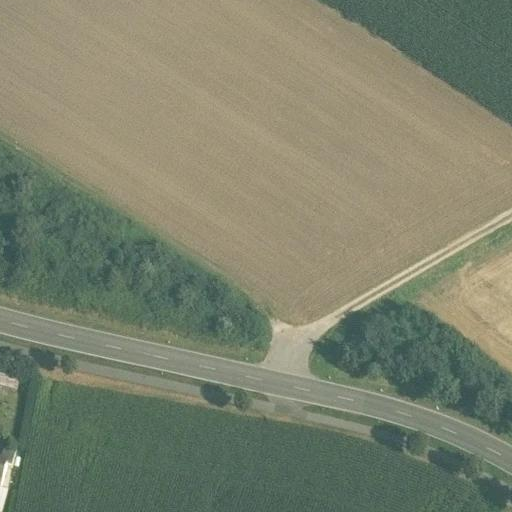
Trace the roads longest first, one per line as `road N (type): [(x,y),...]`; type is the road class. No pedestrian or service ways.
road 1 (secondary): [(511,464),(422,422),(0,320)]
road 2 (track): [(296,346),(0,153)]
road 3 (track): [(511,216),(296,346),(281,411)]
